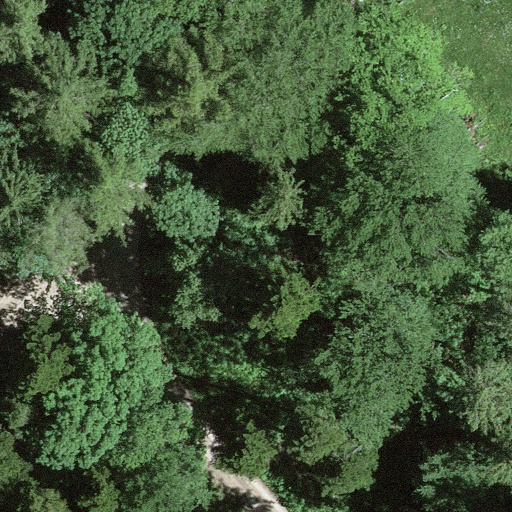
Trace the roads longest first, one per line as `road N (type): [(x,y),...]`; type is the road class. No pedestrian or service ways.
road 1 (track): [(369,0),(115,256),(158,369),(281,511)]
road 2 (track): [(115,256),(0,330)]
